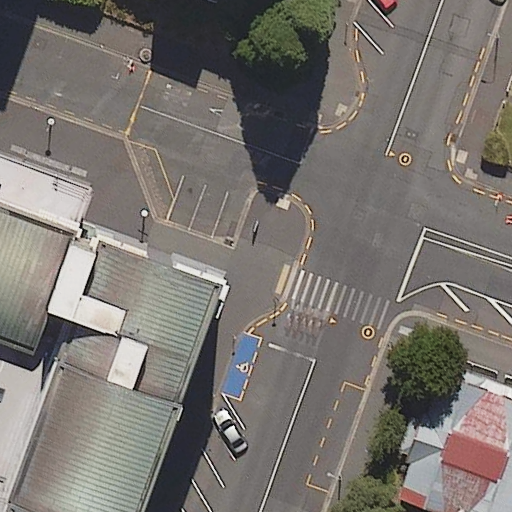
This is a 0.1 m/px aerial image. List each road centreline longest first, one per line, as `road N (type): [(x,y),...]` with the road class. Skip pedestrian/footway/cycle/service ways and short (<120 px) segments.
road 1 (unclassified): [(367,210),(259,511)]
road 2 (residential): [(443,0),(367,210)]
road 3 (unclassified): [(511,262),(367,210)]
